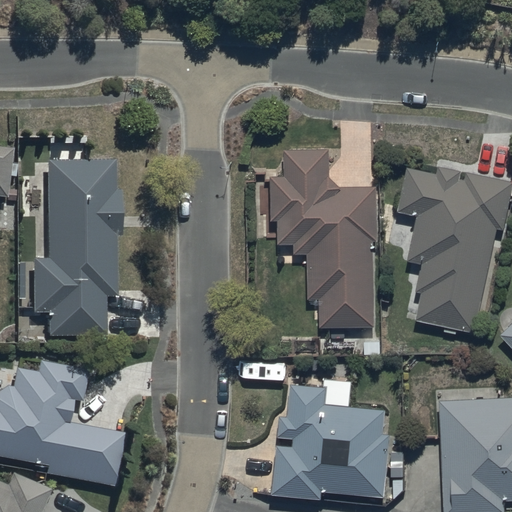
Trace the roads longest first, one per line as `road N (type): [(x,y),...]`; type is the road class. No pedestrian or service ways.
road 1 (residential): [(205,65),(201,436),(184,511)]
road 2 (residential): [(511,93),(332,69),(205,65)]
road 3 (residential): [(205,65),(0,62)]
